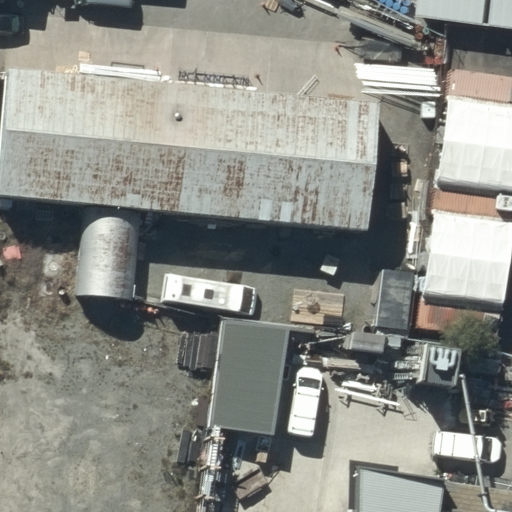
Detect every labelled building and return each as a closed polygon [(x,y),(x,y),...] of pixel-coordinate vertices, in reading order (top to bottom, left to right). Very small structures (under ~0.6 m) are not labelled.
[(511,173),(511,71),(444,63),(430,175),(511,184),(511,173)] [(374,105),(3,70),(0,106),(0,201),(362,236),(374,105)] [(510,193),(429,183),(413,323),(493,333),(510,193)] [(280,321),(218,315),(208,422),(270,428),(280,321)] [(511,511),(511,498),(437,488),(433,511),(511,511)]
